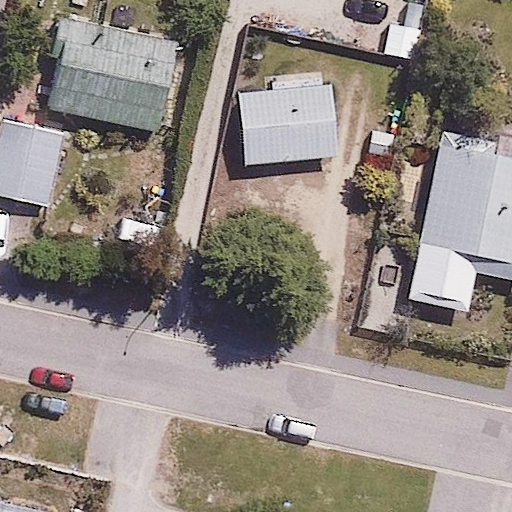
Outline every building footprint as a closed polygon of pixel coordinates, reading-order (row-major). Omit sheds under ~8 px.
[(174,36),(34,0),(26,0),(2,95),(149,133),(174,36)] [(426,0),(259,0),(255,24),(416,55),(426,0)] [(328,82),(231,90),(238,167),(335,158),(328,82)] [(511,160),(441,147),(412,302),(468,312),(476,270),(511,277),(511,160)] [(49,511),(50,508),(0,498),(0,511),(49,511)]
